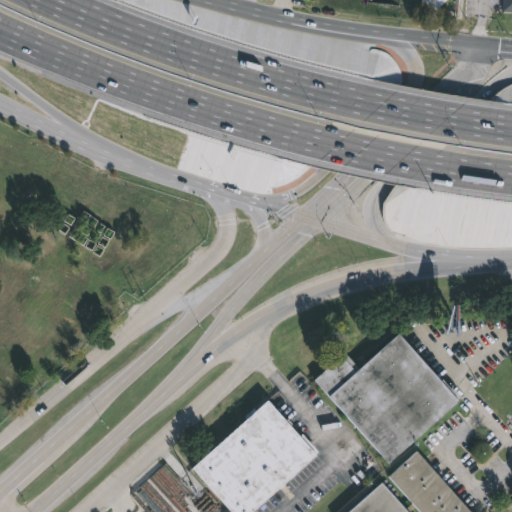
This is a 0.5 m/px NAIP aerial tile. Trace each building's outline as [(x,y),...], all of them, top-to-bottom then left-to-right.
[(433,8),(421,8),(421,0),(445,0),(439,7),(433,1),(433,8)] [(511,0),(511,9),(503,9),(503,0),(511,0)] [(399,334),(459,401),(389,465),(313,380),(341,354),(343,356),(345,354),(359,369),(399,334)] [(316,455),(253,511),(231,511),(192,468),(267,400),(316,455)] [(416,452),(435,473),(440,468),(443,473),(439,477),(469,511),(348,511),(381,482),(400,503),(407,497),(388,477),(416,452)]
